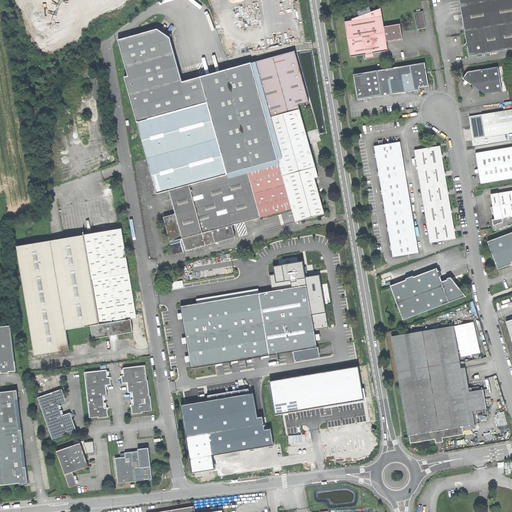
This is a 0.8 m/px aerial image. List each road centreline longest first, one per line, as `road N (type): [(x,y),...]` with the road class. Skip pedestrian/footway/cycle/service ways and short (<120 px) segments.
road 1 (unclassified): [(182,493),(108,55)]
road 2 (secondary): [(387,422),(315,0)]
road 3 (unclassified): [(511,393),(482,303),(457,134),(440,113)]
road 4 (unknown): [(418,255),(381,262),(368,174),(369,138),(404,129)]
road 5 (unclassified): [(376,479),(346,475),(182,493)]
road 6 (unclassified): [(182,493),(16,511)]
road 7 (unknown): [(404,129),(418,255)]
